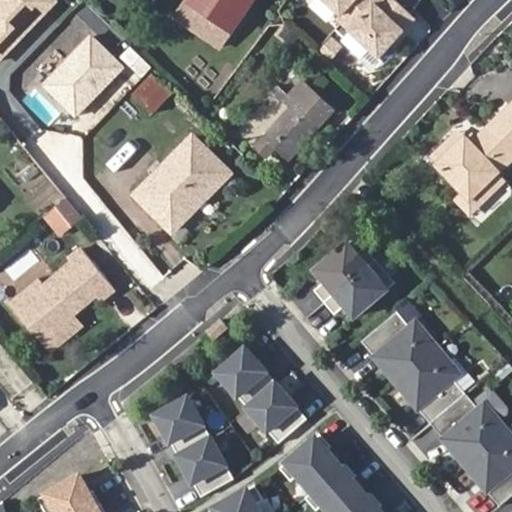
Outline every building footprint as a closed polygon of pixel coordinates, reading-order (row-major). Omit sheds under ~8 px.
[(192,0),(191,2),(233,30),(252,0),(192,0)] [(326,0),(341,13),(338,17),(352,30),(343,39),(362,55),(370,46),(377,52),(388,40),(392,44),(405,28),(402,25),(413,13),(398,0),(326,0)] [(191,2),(187,8),(210,22),(230,35),(233,30),(191,2)] [(210,22),(187,8),(167,38),(209,66),(230,35),(210,22)] [(413,13),(402,25),(405,28),(417,16),(413,13)] [(388,40),(377,52),(381,56),(392,44),(388,40)] [(173,95),(152,75),(132,96),(153,116),(173,95)] [(294,105),(265,138),(289,160),(334,110),(303,82),(287,99),(294,105)] [(490,180),(504,166),(511,158),(511,107),(479,138),(475,134),(445,162),(470,188),(484,174),(490,180)] [(445,162),(475,134),(467,126),(438,154),(445,162)] [(193,137),(136,194),(172,232),(230,173),(193,137)] [(511,174),(504,166),(490,180),(484,174),(470,188),(475,194),(468,201),(475,209),(511,174)] [(67,198),(43,217),(60,239),(84,220),(67,198)] [(358,317),(397,285),(376,259),(359,238),(320,270),(329,281),(318,290),(326,301),(337,315),(348,306),(358,317)] [(74,262),(45,288),(37,301),(23,313),(49,345),(73,326),(69,320),(74,315),(99,294),(111,284),(83,250),(71,259),(74,262)] [(37,301),(45,288),(39,281),(14,303),(23,313),(37,301)] [(117,292),(111,284),(99,294),(105,301),(117,292)] [(488,490),(502,506),(511,497),(511,430),(511,429),(489,404),(483,409),(469,392),(456,376),(462,371),(441,346),(419,321),(413,326),(400,310),(363,341),(377,357),(379,355),(389,365),(386,368),(398,381),(410,396),(413,394),(422,405),(420,408),(432,423),(447,440),(449,438),(458,448),(456,451),(468,464),(479,478),(481,476),(491,487),(488,490)] [(83,326),(74,315),(69,320),(73,326),(49,345),(53,351),(83,326)] [(248,351),(219,375),(280,446),(308,422),(248,351)] [(190,400),(157,418),(203,500),(235,481),(190,400)] [(320,438),(281,472),(292,484),(299,478),(313,495),(306,501),(316,511),(319,511),(324,508),(328,511),(379,511),(382,509),(371,496),(368,499),(353,482),(356,480),(345,467),(342,469),(328,453),(331,451),(320,438)] [(98,511),(78,477),(37,500),(43,511),(98,511)] [(257,488),(214,511),(258,511),(256,508),(265,503),(257,488)]
